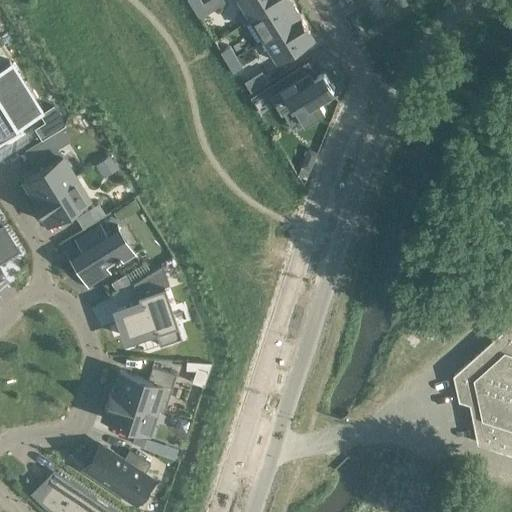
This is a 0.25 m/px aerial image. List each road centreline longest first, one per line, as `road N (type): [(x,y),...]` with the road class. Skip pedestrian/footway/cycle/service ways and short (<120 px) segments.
road 1 (unclassified): [(273,454),(386,108),(468,0)]
road 2 (residential): [(361,94),(308,228),(242,445)]
road 3 (residential): [(41,293),(67,304),(94,368),(73,425),(0,444)]
